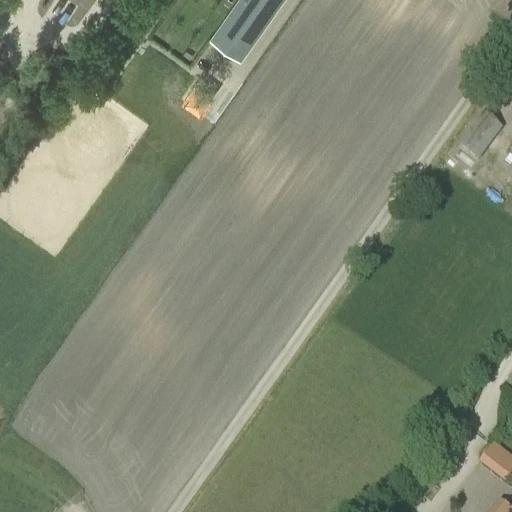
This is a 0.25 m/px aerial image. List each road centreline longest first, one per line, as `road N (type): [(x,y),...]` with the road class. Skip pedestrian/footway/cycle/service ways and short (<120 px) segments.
road 1 (unknown): [(511,28),(172,511)]
road 2 (unknown): [(511,357),(419,511)]
